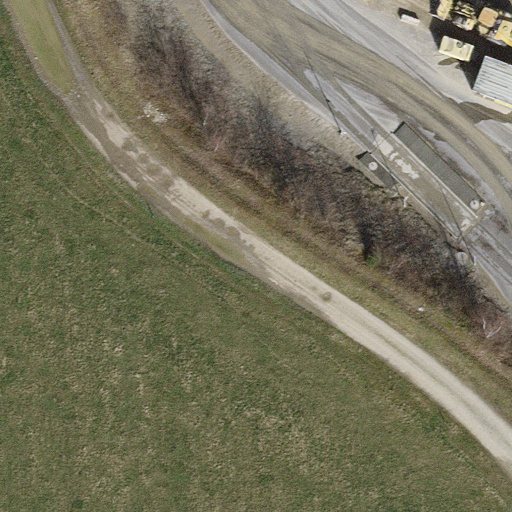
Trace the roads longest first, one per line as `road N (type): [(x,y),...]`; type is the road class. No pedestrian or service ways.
road 1 (track): [(511,451),(461,395),(169,199),(72,103),(25,0)]
road 2 (track): [(511,221),(334,65),(277,0)]
